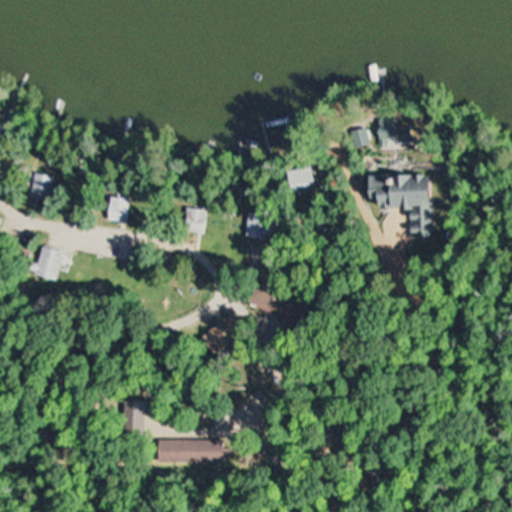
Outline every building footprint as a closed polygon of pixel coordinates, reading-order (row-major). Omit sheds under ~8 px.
[(378,146),(410,146),(410,126),(397,126),(397,120),(378,120),(378,146)] [(369,146),(367,130),(354,131),(356,148),(369,146)] [(317,189),(311,166),(285,172),(291,196),(317,189)] [(53,176),(33,172),(28,198),(48,202),(53,176)] [(431,237),(432,175),(365,175),(365,206),(410,206),(410,237),(431,237)] [(106,222),(128,222),(128,197),(106,197),(106,222)] [(181,230),(203,234),(207,210),(185,206),(181,230)] [(245,237),(265,237),(266,214),(246,213),(245,237)] [(59,281),(66,252),(41,246),(34,275),(59,281)] [(264,280),(262,284),(254,279),(243,299),(276,318),(290,295),(264,280)] [(205,333),(214,350),(232,340),(223,323),(205,333)] [(226,439),(159,439),(159,462),(226,462),(226,439)]
